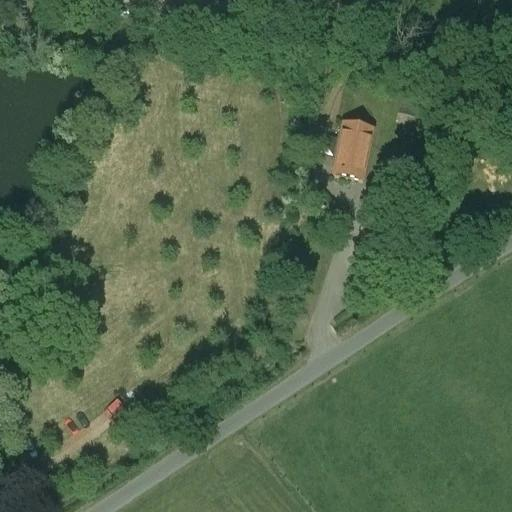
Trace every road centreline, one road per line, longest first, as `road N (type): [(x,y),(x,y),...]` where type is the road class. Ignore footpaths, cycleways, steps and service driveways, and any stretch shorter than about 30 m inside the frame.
road 1 (residential): [(107,511),(511,242)]
road 2 (track): [(48,0),(464,74),(511,66)]
